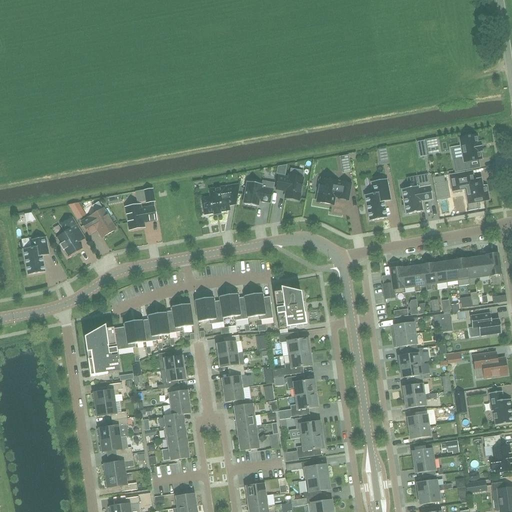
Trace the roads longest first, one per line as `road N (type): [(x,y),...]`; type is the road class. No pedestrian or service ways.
road 1 (residential): [(92,511),(62,305)]
road 2 (residential): [(351,319),(333,325),(359,511)]
road 3 (residential): [(398,511),(370,318)]
road 4 (tertiary): [(351,319),(379,511)]
road 5 (unclassified): [(339,262),(503,225)]
road 6 (tertiary): [(62,305),(124,269),(186,257)]
